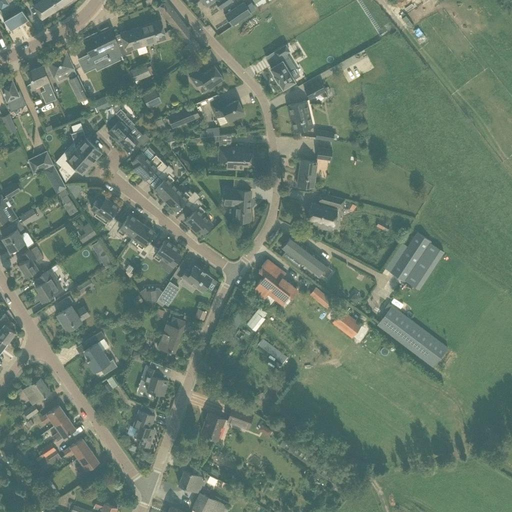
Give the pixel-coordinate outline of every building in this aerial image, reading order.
[(0,13),(10,30),(28,20),(16,0),(6,0),(9,4),(0,8),(0,13)] [(43,20),(74,0),(34,0),(31,2),(43,20)] [(185,44),(194,37),(166,0),(165,0),(157,7),(185,44)] [(201,0),(214,0),(220,9),(233,0),(201,0)] [(253,0),(249,2),(253,11),(262,7),(258,0),(253,0)] [(244,2),(225,15),(232,25),(251,12),(244,2)] [(160,20),(140,26),(146,45),(166,39),(160,20)] [(126,52),(146,45),(140,26),(120,33),(126,52)] [(90,55),(79,61),(83,69),(94,64),(92,60),(107,53),(109,56),(107,57),(108,59),(110,59),(110,60),(121,55),(117,43),(114,36),(110,29),(83,42),(88,53),(90,55)] [(280,61),(269,68),(273,74),(272,75),(276,82),(277,82),(281,88),(286,85),(287,87),(292,83),(291,82),(293,81),(287,70),(293,66),(285,54),(289,51),(285,45),(273,52),(277,58),(278,58),(280,61)] [(65,51),(46,60),(53,75),(67,69),(70,76),(76,73),(65,51)] [(203,81),(208,89),(223,78),(214,65),(203,73),(199,68),(189,75),(196,85),(203,81)] [(56,99),(41,66),(28,71),(34,85),(41,82),(45,90),(40,92),(45,103),(56,99)] [(129,72),(133,81),(153,73),(150,66),(147,67),(147,66),(136,71),(135,69),(129,72)] [(87,95),(77,75),(69,79),(79,99),(87,95)] [(0,84),(7,100),(11,109),(17,106),(18,107),(25,104),(19,91),(17,91),(11,79),(6,81),(5,80),(1,82),(1,83),(0,83),(0,84)] [(328,96),(321,81),(305,89),(309,98),(319,93),(320,95),(323,96),(325,96),(328,96)] [(149,108),(163,101),(157,89),(143,95),(149,108)] [(97,112),(112,105),(107,95),(92,102),(97,112)] [(222,100),(211,105),(220,125),(244,114),(237,100),(225,106),(222,100)] [(294,131),(313,126),(307,100),(288,105),(294,131)] [(118,141),(129,130),(135,124),(125,114),(120,108),(115,113),(112,106),(101,110),(106,122),(107,121),(112,126),(108,130),(118,141)] [(195,106),(168,117),(172,128),(199,117),(195,106)] [(8,134),(16,130),(9,113),(1,117),(8,134)] [(76,148),(91,162),(94,159),(93,159),(100,151),(85,137),(83,129),(71,133),(76,148)] [(149,138),(144,133),(142,135),(140,133),(136,137),(129,130),(118,141),(127,150),(135,143),(140,147),(149,138)] [(333,142),(334,133),(317,130),(315,139),(333,142)] [(245,153),(245,147),(219,146),(218,160),(226,161),(226,168),(243,168),(243,165),(252,165),(252,153),(245,153)] [(318,147),(316,158),(330,160),(332,149),(318,147)] [(89,164),(91,162),(76,148),(67,158),(62,154),(56,161),(71,175),(77,168),(81,172),(88,164),(89,164)] [(33,174),(53,164),(47,150),(28,159),(33,174)] [(167,166),(155,154),(149,160),(141,152),(132,161),(136,165),(134,168),(134,169),(138,173),(145,179),(153,171),(157,175),(167,166)] [(301,159),(297,185),(313,187),(316,161),(301,159)] [(177,187),(171,181),(174,179),(172,177),(174,175),(171,172),(173,169),(168,164),(167,166),(157,175),(162,180),(154,188),(160,194),(160,195),(164,199),(177,187)] [(63,187),(51,165),(45,169),(57,190),(63,187)] [(20,190),(16,183),(3,191),(6,196),(8,198),(11,196),(20,190)] [(197,198),(200,196),(194,191),(192,193),(189,190),(187,192),(185,190),(183,193),(177,187),(164,199),(169,204),(175,210),(184,202),(188,207),(197,198)] [(250,198),(250,190),(236,189),(236,190),(225,189),(224,204),(235,205),(234,220),(250,221),(251,198),(250,198)] [(10,209),(1,195),(0,195),(0,221),(7,217),(10,222),(18,217),(12,207),(10,209)] [(345,199),(332,195),(330,204),(342,208),(345,199)] [(108,233),(117,220),(111,216),(118,207),(111,202),(111,201),(106,198),(105,198),(102,201),(98,197),(91,207),(96,211),(93,215),(105,223),(103,226),(109,230),(107,233),(108,233)] [(211,224),(201,213),(204,210),(200,205),(202,203),(197,198),(188,207),(193,211),(185,219),(191,226),(195,230),(196,231),(199,228),(203,232),(211,224)] [(312,225),(331,230),(337,209),(311,203),(307,220),(313,221),(312,225)] [(25,224),(37,216),(33,208),(20,216),(25,224)] [(132,236),(141,223),(136,219),(129,214),(122,224),(117,220),(108,233),(113,237),(115,234),(119,236),(121,234),(123,235),(125,232),(132,236)] [(10,251),(24,242),(27,246),(34,242),(27,233),(25,232),(20,235),(16,229),(21,226),(18,220),(1,231),(4,236),(3,237),(6,241),(4,242),(10,251)] [(386,224),(379,220),(376,226),(387,232),(389,227),(385,225),(386,224)] [(86,232),(80,236),(83,241),(97,233),(89,222),(82,226),(86,232)] [(141,223),(132,236),(138,241),(136,245),(138,246),(136,249),(139,251),(138,254),(144,258),(146,256),(153,245),(147,241),(154,232),(147,227),(141,223)] [(392,269),(390,273),(404,282),(405,280),(419,289),(444,251),(430,243),(431,241),(417,232),(401,256),(392,269)] [(326,262),(291,236),(282,247),(285,250),(282,255),(299,267),(302,263),(317,274),(326,262)] [(105,266),(112,262),(99,240),(91,245),(105,266)] [(180,255),(175,252),(178,249),(177,248),(172,244),(165,240),(158,249),(153,245),(146,256),(151,260),(156,253),(173,265),(180,255)] [(18,264),(26,276),(38,269),(34,263),(43,257),(36,246),(21,255),(24,260),(18,264)] [(285,273),(267,259),(258,270),(265,276),(262,280),(261,279),(252,290),(263,298),(268,291),(282,302),(288,294),(291,296),(296,289),(281,277),(285,273)] [(209,281),(211,277),(194,265),(190,271),(186,268),(181,275),(202,290),(205,286),(206,287),(210,282),(209,281)] [(38,284),(36,286),(41,294),(38,296),(42,301),(58,291),(51,280),(56,277),(50,269),(35,279),(38,284)] [(168,305),(179,287),(169,281),(162,291),(157,298),(168,305)] [(157,298),(162,291),(156,286),(154,289),(147,290),(145,287),(139,291),(148,304),(156,300),(157,298)] [(315,287),(309,294),(330,311),(336,304),(315,287)] [(139,294),(132,298),(136,305),(143,301),(139,294)] [(63,309),(57,313),(67,329),(76,324),(81,320),(90,314),(84,306),(75,312),(69,303),(72,300),(69,295),(66,297),(58,302),(63,309)] [(447,348),(388,304),(385,307),(388,309),(376,325),(432,368),(447,348)] [(235,317),(243,321),(247,311),(239,308),(235,317)] [(361,326),(355,322),(341,311),(332,323),(351,338),(361,326)] [(0,317),(0,336),(7,342),(15,332),(4,323),(8,319),(4,313),(0,317)] [(183,330),(186,322),(172,317),(170,324),(167,323),(158,347),(174,353),(178,340),(175,339),(179,328),(183,330)] [(102,350),(109,346),(103,338),(105,336),(100,330),(85,341),(89,346),(84,350),(88,356),(86,358),(94,370),(99,367),(104,374),(117,365),(112,358),(109,361),(102,350)] [(263,337),(257,344),(283,363),(288,356),(263,337)] [(157,376),(159,370),(148,366),(144,380),(149,382),(146,389),(163,395),(168,380),(157,376)] [(101,383),(107,392),(119,384),(113,375),(101,383)] [(39,377),(23,389),(22,388),(16,391),(19,395),(24,392),(32,403),(39,398),(40,398),(49,391),(39,377)] [(34,404),(23,412),(24,414),(22,415),(25,419),(27,418),(38,411),(34,404)] [(50,418),(55,424),(67,416),(58,404),(47,413),(40,418),(43,423),(50,418)] [(232,406),(227,420),(247,427),(252,413),(232,406)] [(154,415),(138,409),(132,426),(136,427),(133,435),(141,438),(139,443),(149,447),(155,429),(150,427),(151,422),(152,422),(154,415)] [(206,422),(202,433),(216,438),(224,418),(208,413),(205,422),(206,422)] [(75,428),(67,416),(55,424),(59,431),(52,436),(56,441),(62,436),(63,437),(75,428)] [(70,446),(63,451),(67,456),(69,454),(73,451),(78,457),(90,449),(82,437),(74,443),(70,446)] [(45,456),(55,449),(51,442),(40,449),(45,456)] [(61,458),(55,449),(45,456),(37,462),(43,470),(61,458)] [(83,464),(76,469),(79,474),(86,469),(90,467),(98,461),(90,449),(78,457),(83,464)] [(196,475),(196,474),(184,469),(178,484),(198,492),(202,482),(205,483),(206,479),(196,475)] [(36,487),(30,495),(40,503),(46,495),(36,487)] [(200,493),(196,500),(219,511),(227,511),(230,507),(200,493)] [(33,511),(37,508),(23,497),(17,504),(27,511),(33,511)] [(114,511),(117,507),(96,499),(93,508),(101,511),(100,511),(114,511)] [(200,511),(219,511),(196,500),(192,508),(200,511)]
